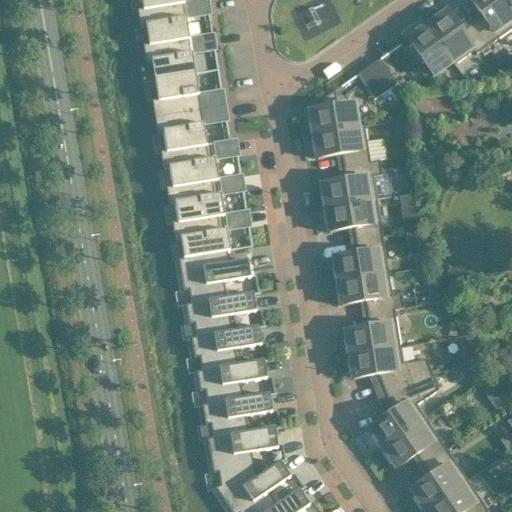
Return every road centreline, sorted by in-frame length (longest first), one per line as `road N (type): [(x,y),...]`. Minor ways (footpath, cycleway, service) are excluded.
road 1 (secondary): [(132,511),(41,0)]
road 2 (residential): [(276,100),(330,440),(375,511)]
road 3 (residential): [(419,0),(276,100)]
